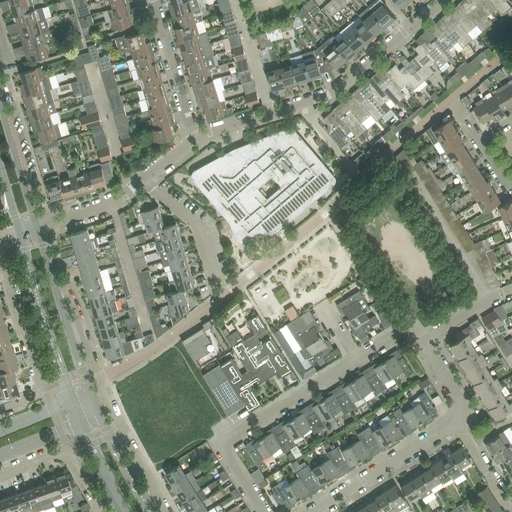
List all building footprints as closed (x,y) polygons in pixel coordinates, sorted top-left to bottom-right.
[(32,0),(24,0),(12,4),(13,8),(15,15),(35,9),(32,0)] [(106,0),(109,9),(129,3),(128,0),(106,0)] [(185,0),(169,5),(173,16),(200,8),(201,8),(198,0),(185,0)] [(313,0),(310,0),(302,7),(307,12),(316,4),(313,0)] [(344,6),(338,0),(331,0),(330,1),(338,11),(344,6)] [(382,0),(379,0),(369,8),(373,13),(386,28),(396,20),(383,4),(385,3),(382,0)] [(412,1),(411,0),(394,0),(402,9),(412,1)] [(472,0),(476,5),(472,9),(487,27),(492,23),(487,17),(491,13),(480,0),(472,0)] [(480,0),(491,13),(496,9),(502,15),(507,11),(497,0),(480,0)] [(497,0),(507,11),(510,15),(511,16),(511,15),(511,6),(506,0),(497,0)] [(325,6),(333,15),(338,11),(330,1),(325,6)] [(109,9),(112,19),(132,13),(129,3),(109,9)] [(222,14),(233,11),(231,4),(220,7),(222,14)] [(321,10),(316,4),(307,12),(311,18),(321,10)] [(458,5),(454,8),(478,36),(487,27),(472,9),(467,13),(459,4),(458,5)] [(35,9),(15,15),(18,27),(39,21),(46,18),(43,7),(35,9)] [(200,8),(173,16),(176,28),(196,22),(202,20),(203,20),(201,16),(203,16),(200,8)] [(451,11),(449,12),(457,21),(452,25),(468,44),(473,39),(478,36),(454,8),(451,11)] [(235,18),(233,11),(222,14),(224,21),(235,18)] [(132,13),(112,19),(115,29),(135,23),(132,13)] [(373,13),(363,21),(376,36),(386,28),(373,13)] [(91,14),(80,17),(81,21),(83,28),(88,26),(94,24),(91,14)] [(18,27),(22,38),(49,30),(46,18),(18,27)] [(439,21),(435,24),(453,45),(456,49),(459,51),(463,48),(468,44),(452,25),(448,29),(440,20),(439,21)] [(363,21),(353,29),(366,44),(376,36),(363,21)] [(176,28),(180,39),(200,33),(196,22),(176,28)] [(432,27),(430,28),(438,38),(433,42),(449,60),(452,64),(456,60),(453,56),(454,56),(451,53),(456,49),(453,45),(435,24),(432,27)] [(88,26),(83,28),(87,40),(91,38),(90,33),(88,26)] [(227,30),(229,37),(240,34),(237,27),(227,30)] [(281,28),(257,35),(258,41),(271,38),(272,41),(284,37),(282,32),(281,28)] [(353,29),(344,37),(357,52),(366,44),(353,29)] [(22,38),(25,50),(46,44),(53,42),(49,30),(22,38)] [(123,36),(115,38),(120,52),(131,48),(147,43),(146,43),(143,32),(124,37),(124,35),(123,36)] [(180,39),(183,51),(203,45),(200,33),(180,39)] [(81,34),(75,36),(77,40),(79,48),(84,47),(82,41),(81,38),(82,38),(81,34)] [(229,37),(233,48),(243,45),(240,34),(229,37)] [(503,34),(498,38),(502,43),(507,39),(503,34)] [(333,35),(329,39),(347,60),(357,52),(344,37),(338,41),(333,35)] [(420,37),(416,40),(419,44),(434,62),(439,68),(443,72),(450,66),(447,61),(449,60),(433,42),(429,45),(424,40),(420,35),(419,36),(420,37)] [(258,41),(260,48),(273,45),(271,38),(258,41)] [(337,68),(347,60),(329,39),(329,38),(317,49),(317,50),(328,71),(329,71),(335,66),(337,68)] [(497,39),(492,43),(496,48),(501,44),(497,39)] [(147,43),(131,48),(134,58),(154,52),(151,41),(146,43),(147,43)] [(46,44),(25,50),(29,61),(49,55),(46,44)] [(96,44),(88,46),(93,61),(98,60),(101,59),(96,44)] [(412,64),(411,65),(425,80),(435,72),(429,65),(434,62),(419,44),(414,48),(419,54),(414,58),(421,67),(417,70),(412,64)] [(183,51),(187,62),(207,56),(203,45),(183,51)] [(233,48),(236,60),(247,57),(243,45),(233,48)] [(302,54),(303,57),(304,61),(310,80),(322,77),(321,73),(328,71),(317,50),(302,54)] [(87,52),(73,57),(77,68),(85,66),(85,64),(90,62),(87,52)] [(134,58),(137,69),(157,63),(154,52),(134,58)] [(482,52),(478,55),(479,57),(482,60),(483,60),(487,56),(487,55),(484,52),(482,52)] [(101,59),(98,60),(100,68),(112,65),(109,55),(100,57),(101,59)] [(207,56),(187,62),(190,74),(210,68),(216,66),(212,55),(207,56)] [(236,60),(238,67),(249,64),(247,57),(236,60)] [(482,60),(479,57),(469,65),(472,69),(482,60)] [(304,61),(292,65),(298,84),(310,80),(304,61)] [(502,67),(506,72),(511,67),(511,66),(509,62),(502,67)] [(137,69),(132,70),(135,79),(140,78),(140,79),(160,73),(157,63),(137,69)] [(395,64),(390,69),(405,86),(409,82),(415,88),(425,80),(411,65),(407,68),(405,65),(400,70),(395,64)] [(472,69),(469,65),(468,64),(460,71),(464,75),(472,69)] [(112,65),(100,68),(103,77),(114,74),(112,65)] [(292,65),(280,68),(286,88),(298,84),(292,65)] [(42,66),(21,72),(25,84),(45,78),(42,66)] [(190,74),(193,86),(214,79),(210,68),(190,74)] [(250,68),(240,72),(241,76),(243,83),(253,80),(251,73),(250,68)] [(286,88),(280,68),(267,72),(273,91),(286,88)] [(390,78),(385,82),(401,101),(406,96),(400,90),(405,86),(390,69),(385,73),(390,78)] [(494,74),(497,79),(504,74),(500,69),(494,74)] [(87,70),(76,74),(78,80),(89,77),(87,70)] [(140,79),(143,89),(163,83),(160,73),(140,79)] [(25,84),(20,85),(23,96),(51,88),(53,88),(49,76),(45,78),(25,84)] [(104,79),(106,89),(118,85),(115,76),(104,79)] [(450,81),(453,85),(460,79),(457,76),(450,81)] [(78,80),(82,92),(92,89),(89,77),(78,80)] [(193,86),(197,97),(222,89),(224,89),(221,77),(214,79),(193,86)] [(373,77),(368,81),(386,102),(390,98),(396,105),(401,101),(385,82),(381,86),(373,77)] [(487,78),(481,83),(485,88),(491,83),(487,78)] [(255,87),(253,80),(243,83),(245,90),(255,87)] [(364,84),(363,85),(370,94),(366,98),(382,117),(386,113),(391,109),(391,108),(386,102),(368,81),(364,84)] [(508,82),(502,86),(511,101),(511,83),(510,85),(508,82)] [(143,89),(146,99),(166,93),(163,83),(143,89)] [(106,89),(110,99),(121,96),(118,85),(106,89)] [(497,93),(494,95),(505,114),(505,113),(504,111),(511,105),(511,101),(502,86),(496,90),(497,93)] [(23,96),(27,108),(47,102),(54,100),(51,88),(23,96)] [(92,89),(82,92),(83,97),(85,103),(95,100),(94,93),(92,89)] [(222,89),(197,97),(200,108),(205,107),(225,101),(225,100),(226,100),(222,89)] [(435,92),(430,96),(434,101),(439,97),(435,92)] [(146,99),(149,109),(169,103),(166,93),(146,99)] [(354,93),(348,97),(366,118),(371,115),(376,121),(382,117),(366,98),(361,102),(354,93)] [(482,98),(482,99),(495,120),(505,114),(494,95),(484,102),(482,98)] [(110,99),(113,109),(124,106),(121,96),(110,99)] [(260,103),(258,96),(248,99),(250,106),(260,103)] [(462,99),(466,106),(471,103),(466,96),(462,99)] [(344,100),(338,105),(362,133),(367,129),(362,122),(366,118),(348,97),(345,100),(344,100)] [(495,120),(482,99),(475,103),(477,106),(473,108),(483,124),(493,117),(495,120)] [(95,100),(85,103),(88,114),(88,115),(99,112),(95,100)] [(227,108),(225,101),(205,107),(208,119),(234,111),(232,106),(227,108)] [(27,108),(30,119),(51,113),(47,102),(27,108)] [(149,109),(152,119),(172,113),(169,103),(149,109)] [(332,111),(329,114),(347,134),(352,131),(357,137),(362,133),(338,105),(331,111),(332,111)] [(421,105),(415,111),(418,114),(424,109),(421,105)] [(113,109),(116,119),(127,116),(124,106),(113,109)] [(51,113),(30,119),(34,131),(34,132),(38,130),(59,124),(61,123),(58,111),(51,113)] [(102,123),(99,112),(81,117),(84,129),(92,127),(92,126),(102,123)] [(152,119),(155,129),(175,123),(172,113),(152,119)] [(329,114),(323,119),(331,128),(327,131),(343,149),(346,147),(348,145),(345,142),(350,138),(347,134),(329,114)] [(116,119),(119,129),(130,126),(127,116),(116,119)] [(409,116),(402,122),(405,125),(412,120),(409,116)] [(440,140),(440,141),(457,130),(450,120),(441,126),(438,121),(426,131),(434,144),(440,140)] [(393,123),(390,127),(391,128),(393,130),(395,133),(398,131),(405,125),(402,122),(396,127),(393,123)] [(175,123),(155,129),(150,131),(154,142),(174,136),(171,125),(175,123)] [(59,124),(38,130),(39,132),(42,142),(51,139),(62,136),(59,124)] [(130,126),(119,129),(122,139),(133,136),(132,135),(139,133),(136,124),(130,126)] [(233,159),(233,158),(228,157),(196,172),(194,177),(195,178),(199,182),(213,199),(219,201),(220,200),(229,211),(229,216),(240,239),(245,241),(247,241),(263,236),(274,233),(278,228),(277,227),(311,198),(311,197),(315,197),(333,182),(334,177),(333,175),(309,147),(305,146),(296,136),(295,131),(294,129),(288,128),(287,129),(285,130),(254,142),(243,146),(240,151),(241,153),(233,159)] [(391,128),(387,132),(391,137),(394,134),(395,133),(393,130),(391,128)] [(440,140),(434,144),(440,155),(447,151),(462,141),(463,140),(457,130),(440,141),(440,140)] [(96,139),(97,144),(108,141),(106,136),(96,139)] [(133,136),(122,139),(125,151),(136,147),(133,136)] [(377,140),(375,142),(379,147),(381,146),(386,141),(382,136),(378,139),(377,140)] [(97,144),(98,149),(109,146),(108,141),(97,144)] [(447,151),(453,161),(468,151),(462,141),(447,151)] [(98,149),(99,152),(102,161),(113,158),(111,152),(109,146),(98,149)] [(374,151),(371,148),(365,153),(368,156),(374,151)] [(404,150),(394,158),(399,166),(405,176),(410,173),(404,163),(409,160),(404,150)] [(365,153),(365,152),(364,151),(354,160),(358,165),(368,156),(365,153)] [(413,151),(407,155),(410,159),(415,155),(413,151)] [(453,161),(459,171),(474,162),(468,151),(453,161)] [(409,160),(404,163),(410,173),(415,170),(425,164),(422,160),(413,166),(409,160)] [(90,170),(95,186),(115,180),(109,161),(101,164),(101,162),(89,166),(90,170)] [(459,171),(466,181),(481,172),(474,162),(459,171)] [(425,164),(415,170),(418,174),(422,180),(434,173),(430,167),(427,169),(425,164)] [(68,170),(70,176),(76,197),(86,194),(80,173),(78,167),(68,170)] [(95,186),(90,170),(80,173),(86,194),(96,191),(95,186)] [(466,181),(472,191),(488,181),(487,182),(481,172),(466,181)] [(434,173),(422,180),(428,190),(437,185),(435,180),(437,179),(434,173)] [(47,179),(53,199),(65,195),(60,179),(59,175),(47,179)] [(76,197),(70,176),(60,179),(65,195),(66,200),(76,197)] [(472,191),(478,201),(495,191),(488,181),(472,191)] [(437,185),(428,190),(431,194),(440,189),(437,185)] [(495,191),(478,201),(485,212),(501,201),(495,191)] [(142,210),(137,212),(140,223),(146,221),(162,216),(159,205),(153,207),(150,198),(146,195),(139,200),(142,210)] [(450,205),(447,201),(438,206),(441,211),(450,205)] [(511,201),(499,207),(504,218),(511,214),(511,201)] [(453,209),(450,205),(441,211),(444,215),(453,209)] [(335,218),(339,223),(346,219),(342,214),(335,218)] [(162,216),(146,221),(149,231),(153,230),(165,226),(165,225),(162,216)] [(451,227),(454,231),(463,225),(460,221),(451,227)] [(155,240),(155,241),(180,233),(176,223),(165,226),(153,230),(156,239),(155,240)] [(454,231),(456,235),(465,229),(463,225),(454,231)] [(71,233),(74,244),(91,239),(87,228),(71,233)] [(158,251),(160,251),(183,244),(180,233),(155,241),(158,251)] [(138,235),(127,238),(129,244),(130,248),(135,247),(134,244),(140,242),(138,235)] [(74,244),(78,254),(94,249),(100,248),(97,237),(91,239),(74,244)] [(474,243),(472,239),(462,245),(465,249),(474,243)] [(483,245),(481,241),(474,243),(465,249),(467,252),(473,249),(483,245)] [(112,248),(107,250),(109,256),(119,253),(117,247),(116,243),(110,244),(112,248)] [(160,251),(163,261),(186,254),(183,244),(160,251)] [(135,247),(130,248),(131,253),(133,259),(145,255),(143,249),(136,251),(135,247)] [(94,249),(78,254),(81,265),(97,260),(95,254),(101,252),(100,248),(94,249)] [(119,253),(109,256),(111,262),(115,261),(117,265),(122,263),(121,259),(119,253)] [(171,263),(173,269),(189,264),(186,254),(163,261),(165,265),(171,263)] [(145,255),(133,259),(135,265),(136,269),(141,267),(148,265),(145,255)] [(490,263),(488,258),(478,262),(480,267),(490,263)] [(81,265),(84,275),(100,270),(97,260),(81,265)] [(122,263),(117,265),(120,275),(125,274),(123,268),(122,263)] [(492,267),(490,263),(480,267),(482,271),(492,267)] [(173,269),(167,271),(170,281),(176,280),(192,275),(189,264),(173,269)] [(151,276),(149,269),(143,271),(141,267),(136,269),(139,279),(151,276)] [(100,270),(84,275),(87,285),(103,280),(111,278),(108,268),(100,270)] [(125,274),(120,275),(122,281),(123,286),(128,284),(127,280),(125,274)] [(170,281),(169,282),(173,292),(184,289),(195,285),(195,283),(197,283),(195,278),(193,278),(192,275),(176,280),(170,281)] [(148,288),(154,286),(151,276),(139,279),(142,290),(148,288)] [(87,285),(90,296),(106,291),(103,280),(87,285)] [(499,285),(497,280),(488,284),(490,289),(499,285)] [(145,300),(156,297),(154,291),(149,292),(148,288),(142,290),(145,300)] [(173,292),(167,293),(170,304),(187,299),(184,289),(173,292)] [(90,296),(93,306),(109,301),(108,296),(111,295),(109,290),(106,291),(90,296)] [(343,308),(349,318),(364,309),(358,300),(363,297),(359,290),(344,299),(348,305),(343,308)] [(93,306),(96,316),(113,311),(118,310),(115,299),(109,301),(93,306)] [(187,299),(170,304),(171,304),(168,305),(169,309),(170,310),(172,309),(174,314),(172,314),(171,316),(174,325),(185,316),(183,311),(190,309),(187,299)] [(290,320),(298,314),(291,304),(283,310),(290,320)] [(364,309),(349,318),(355,328),(360,325),(364,331),(365,330),(379,321),(375,315),(370,318),(364,309)] [(496,325),(502,322),(495,310),(489,314),(496,325)] [(96,316),(99,327),(116,322),(113,311),(96,316)] [(233,359),(222,366),(245,405),(249,410),(251,413),(249,410),(261,402),(252,388),(279,371),(283,377),(290,373),(293,379),(297,376),(258,314),(247,321),(257,336),(245,342),(237,329),(230,334),(226,328),(222,330),(226,336),(247,370),(242,373),(233,359)] [(489,314),(482,318),(489,329),(493,336),(500,333),(496,325),(489,314)] [(137,315),(125,318),(128,329),(135,327),(141,325),(137,315)] [(302,315),(287,324),(292,332),(296,339),(302,348),(322,335),(319,331),(316,325),(310,329),(307,323),(302,315)] [(387,317),(381,321),(386,328),(392,324),(387,317)] [(470,340),(473,339),(480,334),(476,327),(482,324),(479,318),(470,324),(471,325),(456,335),(459,340),(454,343),(450,345),(453,349),(466,370),(485,358),(482,353),(479,355),(470,340)] [(0,334),(9,331),(7,325),(5,326),(4,320),(0,321),(0,334)] [(206,326),(182,341),(199,368),(202,366),(197,359),(209,352),(205,345),(211,341),(204,330),(209,328),(209,327),(211,327),(213,325),(210,320),(203,324),(204,324),(206,326)] [(99,327),(103,337),(119,332),(116,322),(99,327)] [(154,326),(157,338),(169,328),(165,322),(154,326)] [(142,329),(141,325),(135,327),(137,331),(134,332),(136,338),(139,337),(144,336),(142,329)] [(364,331),(357,335),(363,343),(370,339),(365,330),(364,331)] [(0,346),(11,344),(9,338),(11,338),(9,331),(0,334),(0,346)] [(103,337),(106,347),(122,342),(120,337),(123,336),(122,331),(119,332),(103,337)] [(485,334),(491,345),(494,343),(487,332),(485,334)] [(145,335),(148,344),(155,340),(153,333),(145,335)] [(500,333),(493,336),(500,345),(506,357),(511,353),(511,351),(506,342),(500,333)] [(302,348),(299,349),(305,359),(307,357),(311,363),(326,354),(323,349),(328,345),(324,339),(322,335),(302,348)] [(122,342),(106,347),(109,358),(125,353),(125,355),(134,351),(131,340),(122,342)] [(0,359),(16,355),(14,349),(12,349),(11,344),(0,346),(0,359)] [(296,351),(289,355),(304,380),(317,371),(313,364),(308,367),(306,367),(296,351)] [(0,372),(12,369),(18,367),(16,362),(18,361),(16,355),(0,359),(0,372)] [(394,355),(384,361),(394,376),(403,371),(406,376),(412,372),(403,357),(398,360),(394,355)] [(509,367),(504,358),(503,356),(500,358),(506,369),(509,367)] [(474,384),(481,394),(500,382),(497,377),(494,379),(486,365),(488,363),(485,358),(466,370),(472,380),(473,380),(476,383),(474,384)] [(378,373),(372,376),(382,391),(388,387),(385,382),(394,376),(384,361),(374,368),(378,373)] [(229,415),(245,405),(222,366),(220,363),(203,374),(229,415)] [(0,384),(17,380),(15,374),(14,374),(12,369),(0,372),(0,384)] [(364,374),(354,380),(363,395),(372,390),(376,395),(382,391),(372,376),(367,379),(364,374)] [(428,377),(420,383),(423,388),(432,383),(428,377)] [(0,391),(0,404),(12,400),(10,395),(19,393),(19,392),(17,386),(19,386),(17,380),(0,384),(0,387),(1,391),(0,391)] [(347,392),(342,395),(351,410),(357,406),(354,401),(363,395),(354,380),(344,387),(347,392)] [(500,382),(481,394),(487,405),(489,404),(491,408),(490,408),(496,419),(505,414),(507,417),(511,413),(511,402),(510,404),(501,389),(503,387),(500,382)] [(422,401),(413,406),(422,421),(432,415),(429,410),(434,407),(425,392),(418,396),(422,401)] [(333,393),(323,400),(333,415),(342,409),(345,414),(346,413),(350,411),(351,410),(342,395),(337,398),(333,393)] [(317,411),(311,414),(321,429),(327,425),(324,420),(333,415),(323,400),(313,406),(317,411)] [(400,407),(394,411),(403,426),(409,423),(412,428),(422,421),(413,406),(403,412),(400,407)] [(388,415),(379,420),(382,425),(391,441),(395,438),(401,434),(398,429),(403,426),(394,411),(388,415)] [(303,412),(293,419),(302,434),(311,428),(314,433),(321,429),(311,414),(306,418),(303,412)] [(286,430),(281,433),(290,448),(296,444),(293,439),(302,434),(293,419),(283,425),(286,430)] [(370,426),(364,430),(373,445),(378,442),(381,447),(391,441),(382,425),(373,431),(370,426)] [(499,436),(486,444),(492,455),(497,451),(511,443),(511,442),(511,441),(511,430),(510,427),(504,431),(500,433),(498,434),(499,436)] [(361,439),(351,445),(361,460),(371,453),(368,448),(373,445),(364,430),(357,434),(361,439)] [(272,431),(262,438),(272,453),(281,447),(284,452),(290,448),(281,433),(276,437),(272,431)] [(272,453),(262,438),(252,444),(256,449),(250,453),(259,468),(266,464),(263,458),(272,453)] [(497,451),(503,462),(511,456),(511,443),(497,451)] [(339,445),(333,449),(342,464),(348,461),(351,466),(361,460),(351,445),(342,450),(339,445)] [(449,448),(460,467),(471,460),(462,447),(452,453),(449,448)] [(447,456),(442,459),(450,473),(454,479),(464,473),(460,467),(449,448),(444,451),(447,456)] [(330,458),(321,464),(330,479),(340,473),(337,467),(342,464),(333,449),(327,453),(330,458)] [(511,456),(503,462),(510,472),(511,470),(511,456)] [(442,459),(431,466),(432,467),(441,481),(443,484),(453,478),(450,473),(442,459)] [(305,461),(300,464),(303,468),(312,483),(317,480),(320,485),(330,479),(321,464),(312,469),(309,464),(307,465),(305,461)] [(166,473),(172,482),(186,474),(180,464),(166,473)] [(441,481),(432,467),(422,473),(431,487),(441,481)] [(300,477),(290,483),(300,498),(310,492),(307,486),(312,483),(303,468),(296,472),(300,477)] [(186,474),(172,482),(177,491),(191,483),(197,479),(191,470),(186,474)] [(65,471),(55,475),(63,497),(72,494),(72,492),(70,488),(76,486),(73,478),(72,478),(68,480),(65,471)] [(415,478),(412,480),(420,494),(421,494),(423,498),(426,503),(437,497),(433,492),(431,487),(422,473),(421,471),(414,476),(415,478)] [(55,475),(44,479),(46,483),(54,505),(55,506),(65,503),(63,497),(55,475)] [(420,494),(410,477),(404,481),(404,483),(405,484),(401,486),(410,500),(420,494)] [(265,479),(258,483),(261,488),(268,484),(265,479)] [(45,483),(36,487),(44,509),(45,511),(56,511),(55,506),(54,505),(46,483),(45,483)] [(177,491),(183,501),(197,492),(191,483),(177,491)] [(300,498),(290,483),(281,488),(278,483),(272,487),(281,502),(287,499),(290,504),(300,498)] [(397,485),(386,491),(399,511),(409,504),(405,498),(397,485)] [(487,487),(487,486),(476,493),(480,499),(491,492),(487,487)] [(36,487),(26,490),(33,511),(36,511),(44,509),(36,487)] [(197,492),(183,501),(189,510),(203,501),(208,498),(202,489),(197,492)] [(33,511),(26,490),(16,494),(22,511),(33,511)] [(376,496),(375,496),(385,511),(397,511),(399,511),(386,491),(376,497),(376,496)] [(480,499),(483,505),(494,498),(491,492),(480,499)] [(22,511),(16,494),(5,498),(10,511),(22,511)] [(366,503),(365,503),(371,511),(385,511),(375,496),(369,500),(370,503),(367,505),(366,503)] [(10,511),(5,498),(0,499),(0,511),(10,511)] [(189,510),(190,511),(205,511),(208,510),(203,501),(189,510)] [(467,501),(463,504),(467,511),(471,508),(467,501)] [(88,502),(80,507),(82,511),(83,511),(88,509),(91,507),(88,502)] [(360,509),(356,511),(371,511),(365,503),(358,507),(360,509)]
